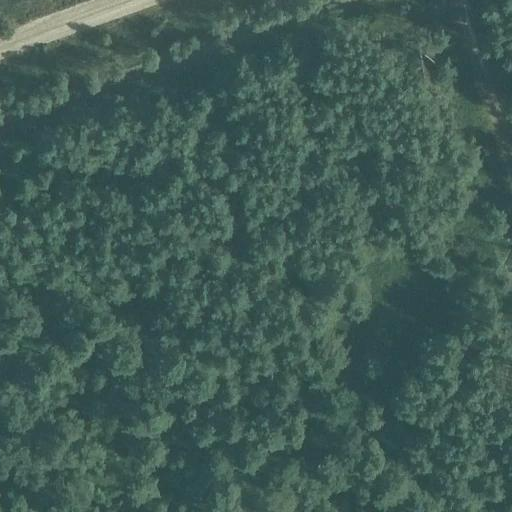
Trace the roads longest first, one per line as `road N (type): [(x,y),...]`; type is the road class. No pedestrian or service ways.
road 1 (unclassified): [(0,121),(346,0)]
road 2 (track): [(511,173),(450,0)]
road 3 (track): [(0,46),(132,0)]
